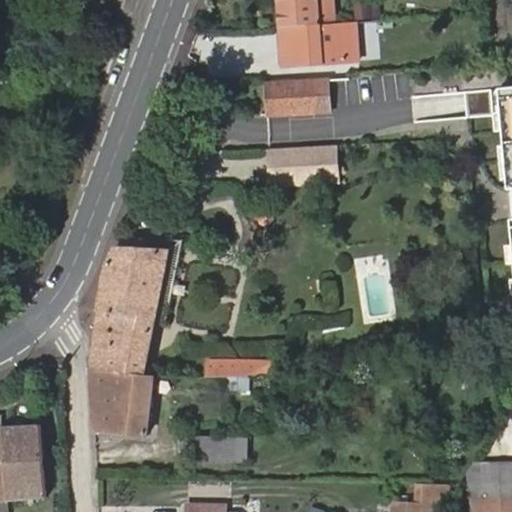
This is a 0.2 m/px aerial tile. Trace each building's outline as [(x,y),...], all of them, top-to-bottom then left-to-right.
[(282,0),(283,27),(320,26),(336,26),(334,0),(282,0)] [(371,0),(356,0),(356,22),(371,22),(371,0)] [(359,64),(358,26),(336,26),(320,26),(283,27),(285,64),(359,64)] [(267,84),(269,117),(331,113),(330,81),(267,84)] [(511,88),(499,90),(508,192),(511,191),(511,88)] [(269,150),(271,189),(341,185),(339,146),(269,150)] [(168,254),(116,248),(109,266),(109,267),(93,368),(95,368),(147,377),(168,254)] [(211,380),(272,379),(271,368),(213,365),(211,380)] [(95,368),(98,431),(150,438),(160,379),(147,377),(95,368)] [(0,425),(0,498),(52,495),(48,421),(0,425)] [(248,460),(249,432),(194,431),(194,458),(248,460)] [(511,498),(511,467),(480,468),(472,482),(471,501),(488,500),(500,498),(511,498)] [(429,488),(428,509),(450,509),(450,490),(429,488)] [(511,511),(511,498),(500,498),(488,500),(488,511),(511,511)]
